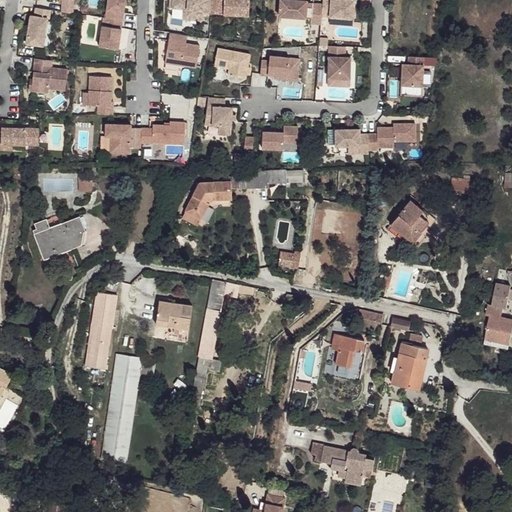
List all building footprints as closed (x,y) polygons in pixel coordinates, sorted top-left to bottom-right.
[(122,0),(105,0),(103,19),(120,21),(122,0)] [(209,15),(209,0),(171,0),(171,10),(185,11),(184,21),(200,22),(201,15),(209,16),(209,15)] [(247,0),(209,0),(209,15),(246,18),(247,0)] [(304,2),(278,0),(277,17),(308,20),(308,25),(319,26),(319,18),(320,6),(309,5),(309,9),(304,8),(304,2)] [(352,1),(339,0),(320,0),(320,6),(319,18),(351,20),(352,1)] [(49,11),(34,9),(32,17),(29,17),(24,44),(41,47),(45,20),(47,20),(49,11)] [(119,29),(100,26),(97,47),(116,50),(119,29)] [(185,37),(167,34),(163,64),(194,69),(197,47),(183,45),(185,37)] [(343,48),(327,47),(326,79),(348,80),(348,58),(343,58),(343,48)] [(247,56),(215,50),(212,67),(227,70),(225,77),(243,80),(247,56)] [(260,61),(258,76),(265,77),(265,76),(285,78),(287,60),(268,57),(267,62),(260,61)] [(400,86),(421,86),(422,57),(407,57),(407,65),(400,65),(400,86)] [(50,61),(33,60),(31,80),(30,92),(47,93),(47,89),(64,91),(66,70),(49,68),(50,61)] [(109,77),(87,76),(86,106),(95,106),(95,114),(110,115),(110,106),(108,106),(109,77)] [(205,107),(202,125),(217,126),(217,136),(228,136),(230,108),(222,108),(223,99),(206,98),(205,107)] [(150,125),(150,129),(140,129),(139,144),(150,144),(150,143),(182,144),(183,123),(168,122),(167,126),(150,125)] [(126,125),(101,124),(101,136),(106,136),(105,153),(125,154),(126,125)] [(375,135),(366,136),(367,152),(376,151),(376,148),(392,148),(392,142),(414,141),(413,124),(391,125),(391,129),(375,129),(375,135)] [(201,135),(217,136),(217,126),(202,125),(201,135)] [(282,133),(261,133),(261,150),(282,150),(282,144),(296,144),(296,127),(282,127),(282,133)] [(1,134),(0,133),(0,150),(11,151),(12,146),(37,146),(38,129),(1,128),(1,134)] [(140,129),(129,128),(128,148),(139,149),(139,144),(140,129)] [(358,131),(333,131),(334,148),(358,147),(358,155),(367,155),(367,152),(366,136),(358,136),(358,131)] [(267,171),(267,183),(303,182),(303,170),(285,171),(284,169),(267,170),(267,171)] [(377,169),(376,176),(391,178),(392,170),(377,169)] [(238,171),(238,187),(267,186),(267,183),(267,171),(238,171)] [(79,177),(79,190),(91,191),(92,178),(79,177)] [(449,177),(447,192),(464,193),(466,179),(449,177)] [(201,183),(187,210),(202,218),(210,202),(207,200),(208,197),(214,195),(215,199),(232,200),(233,182),(201,183)] [(409,192),(403,200),(407,203),(409,201),(413,203),(417,199),(409,192)] [(407,203),(389,225),(410,242),(418,232),(416,230),(423,220),(416,213),(419,209),(413,203),(409,201),(407,203)] [(419,209),(416,213),(423,220),(416,230),(418,232),(420,234),(432,219),(419,209)] [(36,234),(45,258),(80,244),(83,244),(87,231),(85,231),(81,223),(77,224),(76,219),(36,234)] [(389,225),(383,232),(408,254),(415,246),(410,242),(389,225)] [(418,232),(410,242),(415,246),(423,236),(420,234),(418,232)] [(174,235),(166,251),(185,261),(194,244),(174,235)] [(292,253),(278,251),(276,265),(297,268),(300,251),(293,250),(292,253)] [(220,280),(212,279),(204,322),(200,344),(198,356),(213,359),(226,287),(219,286),(220,280)] [(490,316),(485,338),(510,343),(511,332),(511,319),(502,318),(504,308),(507,309),(511,288),(511,286),(498,283),(493,306),(488,305),(486,315),(490,316)] [(98,292),(86,366),(105,370),(116,295),(98,292)] [(191,305),(158,301),(155,318),(167,320),(165,326),(188,329),(191,305)] [(357,308),(355,318),(381,323),(384,313),(357,308)] [(393,316),(391,325),(407,328),(409,319),(393,316)] [(155,318),(154,324),(165,326),(167,320),(155,318)] [(166,332),(167,339),(178,337),(177,330),(166,332)] [(334,333),(332,346),(352,348),(358,349),(359,336),(334,333)] [(393,368),(390,380),(418,386),(427,347),(401,342),(397,358),(393,358),(391,368),(393,368)] [(332,346),(332,350),(336,352),(335,363),(349,366),(352,348),(332,346)] [(118,355),(102,459),(127,463),(142,358),(128,356),(118,355)] [(198,356),(189,403),(198,405),(205,369),(219,370),(221,361),(213,359),(198,356)] [(0,384),(6,387),(13,373),(0,366),(0,384)] [(320,462),(324,462),(329,447),(323,446),(320,462)] [(329,447),(325,460),(351,467),(356,449),(354,448),(351,449),(349,451),(329,447)] [(325,460),(324,462),(330,464),(330,467),(339,469),(340,467),(347,469),(346,477),(362,479),(365,468),(372,468),(374,459),(366,457),(366,454),(358,453),(358,450),(356,449),(351,467),(325,460)] [(339,469),(338,476),(346,477),(347,469),(340,467),(339,469)] [(18,505),(14,490),(7,488),(11,511),(20,511),(19,505),(18,505)] [(283,511),(286,498),(268,495),(267,503),(265,511),(260,510),(254,509),(253,511),(283,511)]
